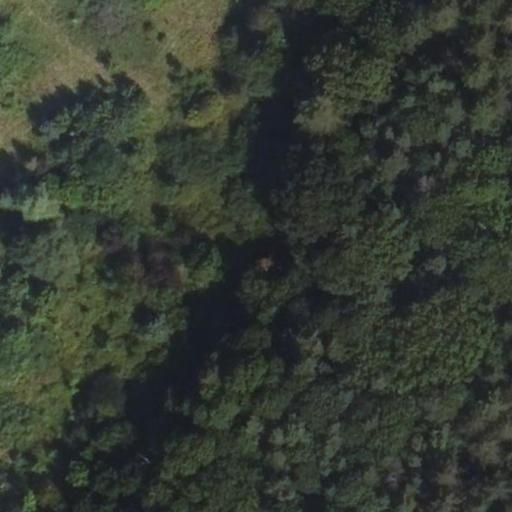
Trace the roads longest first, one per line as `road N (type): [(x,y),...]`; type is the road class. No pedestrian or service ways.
road 1 (track): [(511,281),(507,311),(424,511)]
road 2 (track): [(430,0),(506,189),(511,223)]
